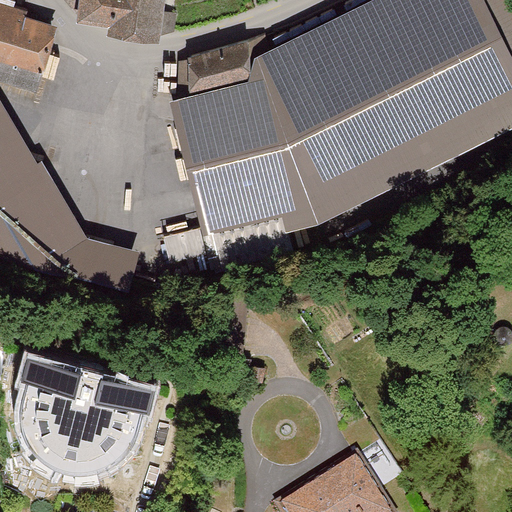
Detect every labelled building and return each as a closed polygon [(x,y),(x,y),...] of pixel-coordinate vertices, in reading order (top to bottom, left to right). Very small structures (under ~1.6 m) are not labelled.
[(0,0),(0,259),(130,294),(135,256),(90,242),(13,166),(0,144),(0,66),(37,77),(49,31),(6,0),(0,0)] [(83,0),(80,14),(155,29),(161,0),(83,0)] [(190,98),(170,103),(207,254),(319,225),(511,129),(511,0),(372,0),(254,59),(250,70),(247,82),(190,98)] [(188,58),(190,98),(247,82),(250,70),(248,41),(188,58)] [(53,453),(76,458),(97,459),(114,451),(129,433),(137,413),(140,394),(147,395),(152,376),(100,364),(96,384),(106,386),(103,402),(98,414),(86,422),(78,424),(69,421),(61,415),(59,407),(59,397),(63,376),(74,378),(78,359),(27,347),(22,367),(29,369),(23,391),(22,409),(28,426),(37,442),(53,453)] [(360,450),(283,501),(289,511),(396,511),(399,510),(360,450)]
